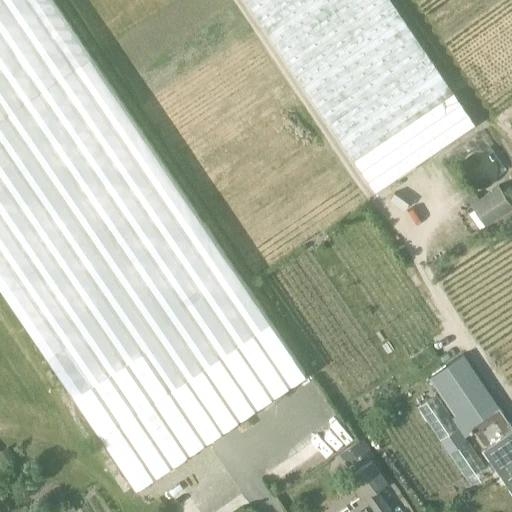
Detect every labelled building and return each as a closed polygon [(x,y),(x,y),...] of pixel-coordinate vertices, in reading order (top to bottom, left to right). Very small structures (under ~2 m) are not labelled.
[(305,372),(268,319),(52,0),(0,0),(0,288),(135,488),(305,372)] [(475,124),(390,0),(245,0),(375,191),(475,124)] [(489,159),(488,152),(485,147),(482,145),(478,143),(472,142),(466,143),(460,147),(457,152),(456,159),(457,164),(460,170),(465,173),(471,175),(474,175),(479,174),(484,171),(488,165),(489,159)] [(511,204),(499,185),(471,204),(484,224),(511,205),(511,204)] [(484,444),(511,424),(511,422),(499,405),(463,352),(430,375),(456,412),(451,415),(458,425),(465,435),(474,429),(484,444)] [(511,484),(511,424),(484,444),(511,484)] [(359,439),(339,452),(348,466),(367,453),(366,451),(369,448),(362,437),(359,439)] [(0,459),(2,463),(14,456),(8,445),(0,449),(0,459)] [(366,495),(377,488),(388,481),(373,458),(352,473),(366,495)] [(377,488),(366,495),(377,511),(386,511),(391,509),(377,488)]
